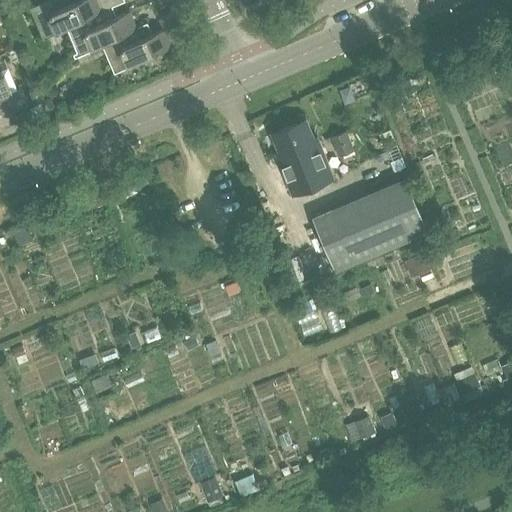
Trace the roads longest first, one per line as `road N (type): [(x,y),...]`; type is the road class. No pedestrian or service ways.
road 1 (track): [(511,271),(38,462),(0,358)]
road 2 (track): [(0,354),(166,274),(209,281),(229,271),(153,93)]
road 3 (tertiary): [(0,184),(245,79)]
road 4 (unclassified): [(511,245),(411,9)]
road 5 (tertiary): [(245,79),(411,9)]
